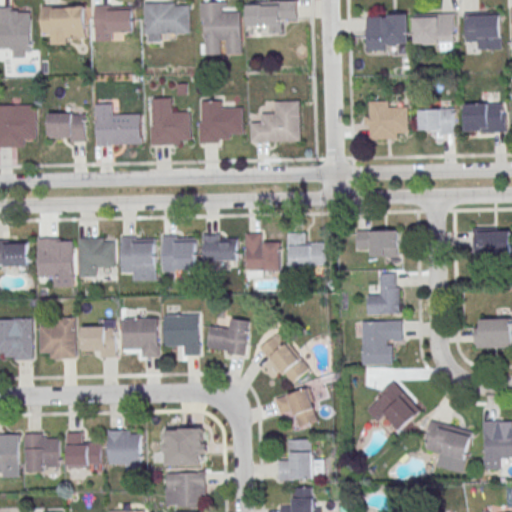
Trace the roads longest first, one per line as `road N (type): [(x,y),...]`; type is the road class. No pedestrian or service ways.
road 1 (tertiary): [(511,169),(0,181)]
road 2 (tertiary): [(0,206),(511,194)]
road 3 (residential): [(511,385),(459,380),(437,352),(433,197)]
road 4 (residential): [(225,405),(192,393),(0,397)]
road 5 (residential): [(335,199),(327,0)]
